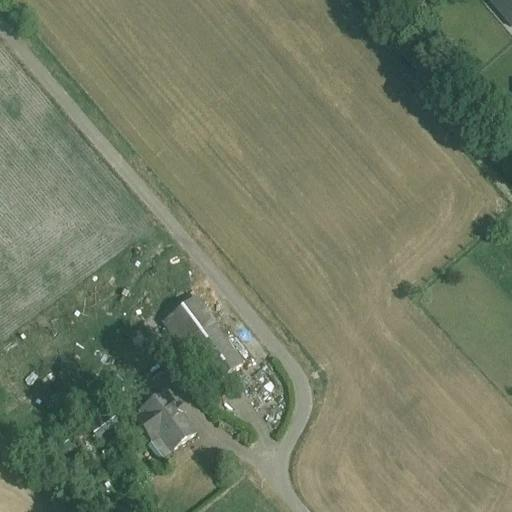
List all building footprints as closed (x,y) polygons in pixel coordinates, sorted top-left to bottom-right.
[(503,21),(511,14),(511,0),(495,0),(489,5),(503,21)] [(243,365),(213,325),(215,324),(196,299),(161,325),(179,350),(187,345),(216,384),(243,365)] [(250,363),(262,354),(252,342),(241,352),(250,363)] [(152,445),(158,440),(170,455),(197,434),(165,393),(138,413),(141,417),(135,422),(152,445)] [(93,436),(108,425),(101,413),(85,425),(93,436)]
